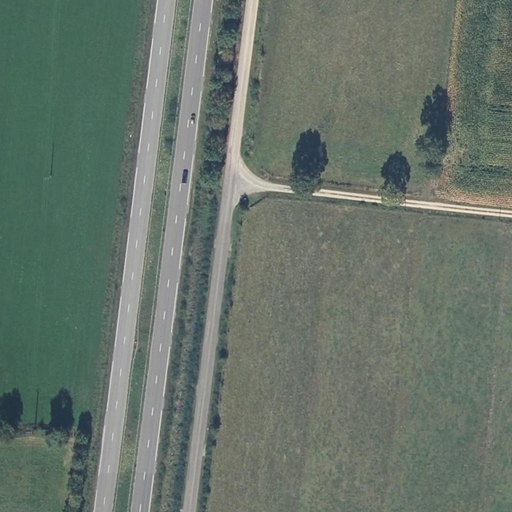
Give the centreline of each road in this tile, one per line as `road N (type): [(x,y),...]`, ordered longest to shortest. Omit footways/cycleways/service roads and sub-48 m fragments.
road 1 (trunk): [(138,511),(203,0)]
road 2 (trunk): [(166,0),(103,511)]
road 3 (unclassified): [(189,511),(231,182)]
road 4 (unclassified): [(511,211),(231,182)]
road 5 (unclassified): [(231,182),(253,0)]
